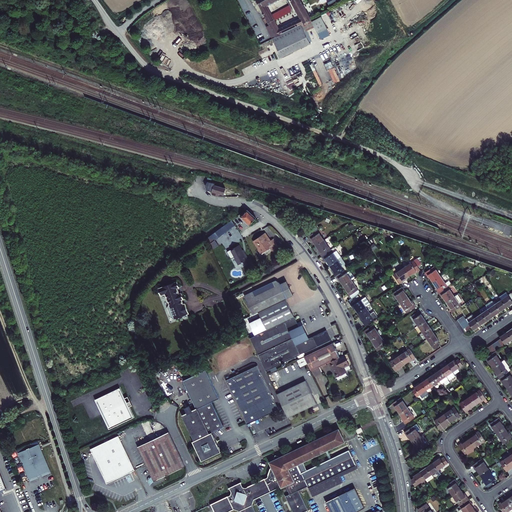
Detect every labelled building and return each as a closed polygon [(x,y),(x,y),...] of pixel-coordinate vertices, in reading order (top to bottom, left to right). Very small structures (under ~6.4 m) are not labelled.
[(271,34),(277,45),(315,27),(301,0),(299,0),(292,3),(304,25),(283,36),(270,14),(288,3),(286,0),(267,0),(259,5),(274,32),(271,34)] [(315,27),(277,45),(286,64),(315,50),(309,38),(319,33),(315,27)] [(297,64),(287,69),(290,75),(300,70),(297,64)] [(216,196),(217,197),(219,197),(221,198),(222,195),(227,196),(228,190),(217,187),(215,195),(216,196)] [(246,211),(240,217),(249,226),(255,219),(251,215),(248,212),(246,211)] [(247,226),(236,216),(232,221),(242,231),(247,226)] [(234,225),(231,221),(210,236),(214,241),(217,247),(219,246),(215,241),(235,226),(234,225)] [(315,242),(317,245),(325,240),(318,230),(309,236),(313,241),(314,240),(315,242)] [(266,233),(254,241),(259,249),(258,249),(261,254),(270,249),(271,252),(279,247),(273,239),(270,241),(269,240),(268,239),(269,238),(266,233)] [(210,236),(206,240),(211,251),(217,247),(214,241),(210,236)] [(323,256),(332,250),(325,240),(317,245),(319,248),(321,251),(320,251),(323,256)] [(239,245),(227,251),(231,259),(234,257),(239,265),(248,260),(245,253),(243,254),(242,251),(239,245)] [(332,250),(323,256),(326,261),(327,260),(329,262),(331,265),(339,259),(342,257),(338,251),(335,254),(332,250)] [(339,259),(331,265),(333,268),(335,270),(334,271),(337,276),(346,269),(343,266),(346,264),(346,263),(342,257),(339,259)] [(405,267),(411,275),(414,273),(416,271),(417,272),(422,269),(415,260),(405,267)] [(431,278),(434,281),(442,275),(435,265),(426,271),(430,277),(430,276),(431,278)] [(408,277),(411,275),(405,267),(395,274),(402,283),(407,279),(406,278),(408,277)] [(345,285),(352,279),(356,277),(352,271),(351,271),(348,272),(346,269),(337,276),(340,280),(341,280),(342,281),(345,285)] [(445,273),(442,275),(434,281),(436,284),(437,286),(436,287),(439,291),(449,285),(452,283),(445,273)] [(352,279),(345,285),(347,288),(348,290),(347,290),(352,298),(358,294),(361,292),(352,279)] [(179,288),(177,282),(159,289),(161,296),(166,294),(170,305),(168,309),(172,317),(175,319),(190,314),(186,303),(183,304),(182,300),(184,299),(183,296),(181,293),(179,294),(177,289),(179,288)] [(246,297),(255,315),(260,313),(287,299),(294,296),(287,282),(281,285),(280,283),(278,282),(274,285),(276,288),(257,297),(252,294),(246,297)] [(456,295),(449,285),(439,291),(443,296),(444,295),(445,298),(447,301),(456,295)] [(407,291),(404,286),(395,292),(401,302),(409,296),(407,293),(406,291),(407,291)] [(511,302),(511,298),(509,294),(507,291),(500,296),(502,298),(507,306),(511,303),(511,302)] [(359,312),(367,306),(371,303),(367,298),(363,301),(358,294),(352,298),(349,300),(354,308),(355,307),(356,309),(359,312)] [(450,306),(453,311),(462,305),(456,295),(447,301),(450,304),(451,306),(450,306)] [(409,296),(401,302),(408,312),(417,306),(414,301),(413,301),(412,300),(409,296)] [(507,306),(502,298),(495,303),(500,310),(504,308),(507,306)] [(287,299),(260,313),(268,330),(295,317),(291,307),(287,299)] [(486,303),(488,307),(494,315),(497,312),(500,310),(495,303),(493,300),(493,299),(486,303)] [(367,306),(359,312),(361,315),(362,317),(361,317),(367,325),(379,316),(375,310),(371,313),(367,306)] [(488,307),(482,312),(487,319),(490,317),(494,315),(488,307)] [(420,311),(413,316),(420,325),(428,319),(425,316),(423,313),(422,314),(420,311)] [(487,319),(482,312),(475,316),(481,324),(484,322),(487,319)] [(472,326),(473,328),(477,326),(481,324),(475,316),(468,321),(470,323),(472,326)] [(295,317),(268,330),(251,338),(267,372),(332,340),(329,334),(327,330),(310,339),(306,331),(301,321),(298,323),(295,317)] [(420,325),(424,331),(432,325),(430,323),(428,319),(420,325)] [(371,337),(373,339),(381,334),(374,324),(365,330),(368,335),(369,335),(371,337)] [(432,325),(424,331),(429,337),(437,332),(434,328),(432,325)] [(511,337),(507,330),(504,332),(501,335),(502,337),(506,342),(511,337)] [(439,336),(437,332),(429,337),(435,347),(442,343),(440,340),(441,338),(439,336)] [(375,345),(379,350),(381,348),(388,344),(381,334),(373,339),(375,343),(376,345),(375,345)] [(306,357),(312,370),(313,370),(316,377),(320,375),(323,374),(320,367),(329,362),(337,378),(347,373),(344,368),(349,365),(345,355),(340,358),(334,344),(306,357)] [(412,360),(417,357),(412,349),(411,347),(400,354),(406,363),(409,361),(411,359),(412,360)] [(502,360),(495,351),(492,353),(486,357),(489,361),(490,361),(491,362),(494,366),(502,360)] [(406,363),(400,354),(390,361),(397,371),(401,367),(401,366),(402,365),(406,363)] [(452,360),(448,363),(454,370),(464,363),(460,357),(456,359),(455,358),(452,360)] [(300,367),(306,365),(304,358),(297,360),(300,367)] [(509,370),(502,360),(494,366),(496,369),(497,371),(496,372),(500,377),(509,370)] [(445,365),(442,367),(447,375),(454,370),(448,363),(445,365)] [(227,381),(248,424),(254,422),(279,410),(258,365),(227,381)] [(439,369),(435,372),(441,379),(447,375),(442,367),(439,369)] [(182,381),(191,398),(213,387),(205,370),(182,381)] [(511,375),(509,370),(500,377),(503,382),(504,381),(505,383),(508,387),(511,383),(511,375)] [(441,379),(435,372),(432,374),(429,376),(434,384),(441,379)] [(426,378),(423,381),(428,388),(434,384),(429,376),(426,378)] [(289,418),(317,404),(315,401),(306,381),(278,394),(289,418)] [(428,388),(423,381),(419,383),(416,385),(417,387),(414,389),(416,392),(418,395),(428,388)] [(202,462),(215,455),(221,452),(216,442),(212,433),(224,427),(211,403),(219,399),(213,387),(191,398),(196,410),(183,416),(195,441),(192,442),(202,462)] [(120,388),(95,399),(102,414),(109,428),(134,417),(129,406),(130,406),(128,402),(127,402),(120,388)] [(471,396),(476,404),(480,401),(482,400),(482,401),(487,398),(481,389),(471,396)] [(476,404),(471,396),(461,403),(467,412),(472,409),(471,408),(472,407),(476,404)] [(398,409),(400,412),(408,407),(401,397),(392,403),(396,408),(397,407),(398,409)] [(408,407),(400,412),(403,416),(404,417),(403,418),(406,423),(415,416),(408,407)] [(455,407),(445,413),(451,422),(454,420),(456,418),(457,419),(461,416),(455,407)] [(451,422),(445,413),(435,420),(441,429),(446,426),(446,425),(448,424),(451,422)] [(497,433),(505,427),(503,424),(502,422),(503,421),(500,416),(490,423),(497,433)] [(413,441),(422,434),(413,422),(403,429),(408,436),(409,435),(411,437),(413,441)] [(508,431),(505,427),(497,433),(504,443),(511,437),(511,434),(510,432),(509,432),(508,431)] [(240,511),(256,511),(253,506),(256,499),(285,486),(286,486),(290,494),(286,496),(293,511),(305,511),(308,511),(308,509),(300,491),(309,487),(309,488),(339,474),(357,466),(350,451),(332,459),(329,450),(346,442),(340,429),(278,458),(275,457),(268,477),(246,488),(244,487),(242,483),(237,485),(236,483),(235,484),(234,484),(235,486),(230,488),(232,493),(231,494),(211,504),(215,511),(228,511),(235,509),(240,511)] [(470,438),(476,446),(486,439),(480,430),(474,434),(475,435),(474,435),(470,438)] [(158,479),(169,474),(185,467),(169,432),(138,446),(154,481),(158,479)] [(422,434),(413,441),(416,444),(417,446),(416,446),(419,452),(429,445),(422,434)] [(135,470),(119,436),(91,449),(92,451),(107,483),(112,481),(135,470)] [(476,446),(470,438),(467,440),(465,442),(464,441),(459,444),(465,453),(476,446)] [(40,444),(19,452),(30,481),(51,473),(41,448),(40,444)] [(511,455),(511,454),(501,461),(507,470),(511,467),(511,466),(511,465),(511,455)] [(450,463),(446,457),(443,459),(442,458),(439,460),(435,462),(440,470),(450,463)] [(482,458),(473,465),(476,469),(477,468),(478,470),(481,474),(489,468),(482,458)] [(433,475),(440,470),(435,462),(432,465),(428,467),(433,475)] [(358,469),(357,466),(339,474),(341,477),(358,469)] [(422,472),(427,479),(433,475),(428,467),(425,470),(422,472)] [(489,468),(481,474),(483,477),(484,479),(483,480),(486,484),(496,478),(489,468)] [(427,479),(422,472),(417,475),(415,476),(416,478),(413,480),(417,486),(427,479)] [(339,474),(309,488),(313,497),(343,483),(341,477),(339,474)] [(459,483),(456,479),(449,483),(446,485),(453,495),(462,489),(459,486),(458,484),(459,483)] [(355,488),(326,502),(330,511),(356,511),(365,508),(355,488)] [(464,493),(462,489),(453,495),(460,505),(470,499),(466,494),(465,494),(464,493)] [(499,503),(504,511),(509,511),(508,510),(511,507),(511,500),(510,497),(506,499),(505,500),(504,499),(499,503)] [(472,503),(470,499),(460,505),(465,511),(470,511),(475,509),(473,505),(472,503)] [(433,511),(429,506),(427,503),(419,508),(421,511),(420,511),(433,511)]
